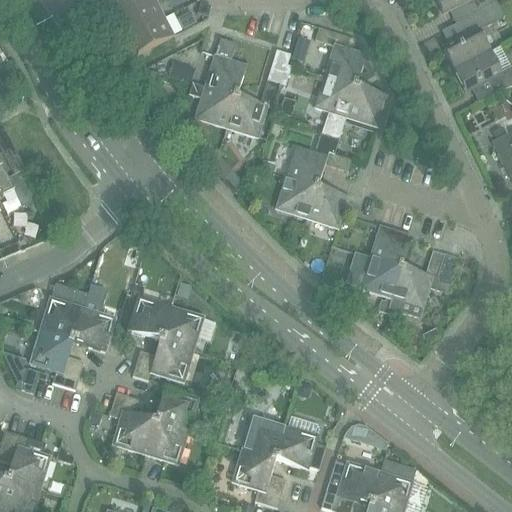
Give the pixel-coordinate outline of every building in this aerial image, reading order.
[(100,0),(104,8),(119,0),(100,0)] [(114,13),(119,22),(155,3),(153,0),(119,0),(104,8),(108,16),(114,13)] [(466,4),(473,17),(496,5),(492,0),(434,0),(443,16),(466,4)] [(118,34),(122,42),(164,20),(155,3),(119,22),(124,31),(118,34)] [(207,19),(208,16),(211,9),(200,5),(197,16),(207,19)] [(442,51),(454,73),(490,54),(478,32),(503,19),(496,5),(473,17),(459,24),(466,39),(442,51)] [(164,20),(122,42),(126,50),(132,47),(137,57),(173,38),(164,20)] [(338,37),(318,31),(315,43),(334,49),(338,37)] [(347,40),(338,37),(334,49),(343,52),(347,40)] [(354,42),(347,40),(343,52),(351,54),(354,42)] [(220,42),(205,90),(234,98),(237,97),(246,69),(230,64),(236,47),(220,42)] [(351,54),(343,52),(334,49),(326,75),(320,73),(319,78),(352,88),(354,87),(357,86),(365,59),(351,54)] [(490,54),(454,73),(465,94),(489,82),(496,96),(511,88),(511,72),(500,50),(490,55),(490,54)] [(267,83),(279,87),(284,88),(290,69),(287,68),(290,58),(276,53),(267,83)] [(352,88),(319,78),(317,83),(323,84),(315,110),(334,116),(332,122),(328,121),(323,138),(339,143),(346,120),(345,120),(354,92),(356,91),(354,87),(352,88)] [(279,87),(267,83),(264,90),(277,94),(279,87)] [(195,121),(227,131),(236,102),(234,98),(205,90),(192,86),(189,97),(201,101),(195,121)] [(277,94),(264,90),(262,99),(274,103),(277,94)] [(359,90),(356,91),(354,92),(345,120),(346,120),(376,130),(386,98),(359,90)] [(274,103),(262,99),(259,107),(239,101),(236,102),(227,131),(257,140),(266,109),(271,111),(274,103)] [(1,127),(0,127),(0,150),(14,177),(25,172),(1,127)] [(511,146),(507,136),(491,145),(503,168),(511,162),(511,146)] [(339,143),(323,138),(321,138),(315,157),(295,150),(286,180),(314,189),(315,189),(318,188),(324,167),(333,170),(336,158),(334,157),(339,143)] [(345,160),(336,158),(333,170),(341,173),(345,160)] [(352,163),(345,160),(341,173),(348,175),(352,163)] [(0,166),(0,192),(3,198),(14,192),(0,166)] [(29,182),(37,200),(47,196),(39,178),(29,182)] [(286,181),(280,179),(279,183),(284,185),(276,212),(307,222),(316,193),(317,193),(315,189),(314,189),(286,180),(286,181)] [(320,191),(317,193),(316,193),(307,222),(337,231),(347,200),(320,191)] [(380,230),(374,249),(370,261),(399,269),(402,268),(411,240),(380,230)] [(0,252),(0,256),(2,261),(21,253),(17,245),(0,252)] [(444,257),(432,254),(430,260),(442,264),(444,257)] [(444,257),(442,264),(439,273),(427,269),(424,278),(404,271),(401,273),(391,302),(388,312),(419,321),(428,291),(446,296),(451,281),(457,262),(444,257)] [(369,265),(360,292),(386,300),(385,304),(381,303),(378,313),(387,316),(388,312),(391,302),(401,273),(399,269),(370,261),(365,259),(363,263),(369,265)] [(442,264),(430,260),(427,269),(439,273),(442,264)] [(126,297),(123,307),(115,333),(128,337),(128,334),(156,343),(159,341),(161,340),(170,310),(141,302),(144,289),(133,286),(130,298),(126,297)] [(55,287),(50,302),(40,335),(69,344),(70,346),(74,344),(74,342),(83,312),(88,297),(55,287)] [(202,320),(170,310),(161,340),(159,341),(161,345),(164,344),(193,353),(202,320)] [(115,322),(83,312),(74,342),(74,344),(76,346),(104,355),(115,322)] [(216,314),(214,334),(225,336),(227,315),(216,314)] [(52,386),(75,393),(78,382),(63,377),(66,369),(68,360),(72,349),(70,346),(69,344),(40,335),(30,367),(55,375),(52,386)] [(164,344),(161,345),(158,347),(155,359),(152,367),(150,376),(183,386),(193,353),(164,344)] [(140,354),(137,362),(152,367),(155,359),(140,354)] [(83,365),(68,360),(66,369),(81,373),(83,365)] [(152,367),(137,362),(134,371),(150,376),(152,367)] [(81,373),(66,369),(63,377),(78,382),(81,373)] [(150,376),(134,371),(132,379),(148,384),(150,376)] [(164,392),(159,409),(155,421),(157,424),(158,426),(187,435),(197,403),(164,392)] [(151,424),(139,420),(130,417),(122,415),(127,399),(116,396),(109,419),(120,422),(112,448),(145,458),(154,429),(152,426),(151,424)] [(135,402),(127,399),(122,415),(130,417),(135,402)] [(144,404),(135,402),(130,417),(139,420),(144,404)] [(251,420),(241,454),(271,462),(272,464),(276,462),(275,460),(284,430),(251,420)] [(158,426),(157,424),(152,426),(154,429),(145,458),(177,468),(187,435),(158,426)] [(325,450),(315,446),(317,440),(284,430),(275,460),(276,462),(278,465),(307,473),(308,469),(318,473),(325,450)] [(9,482),(40,491),(49,460),(42,458),(45,447),(4,434),(1,446),(16,450),(14,459),(11,467),(7,479),(9,482)] [(16,450),(1,446),(0,448),(0,454),(14,459),(16,450)] [(14,459),(0,454),(0,463),(11,467),(14,459)] [(254,505),(277,511),(280,500),(265,495),(268,487),(270,478),(274,467),(272,464),(271,462),(241,454),(232,485),(257,493),(254,505)] [(383,462),(379,476),(380,476),(371,504),(368,506),(370,510),(373,509),(382,511),(403,511),(416,472),(383,462)] [(346,468),(334,464),(320,511),(323,511),(332,511),(336,499),(345,502),(353,504),(365,508),(368,506),(371,504),(380,476),(379,476),(346,466),(346,468)] [(285,483),(270,478),(268,487),(283,491),(285,483)] [(9,482),(5,484),(5,485),(0,501),(0,511),(33,511),(40,491),(9,482)] [(283,491),(268,487),(265,495),(280,500),(283,491)] [(342,511),(345,502),(336,499),(332,511),(342,511)] [(350,511),(353,504),(345,502),(342,511),(350,511)]
